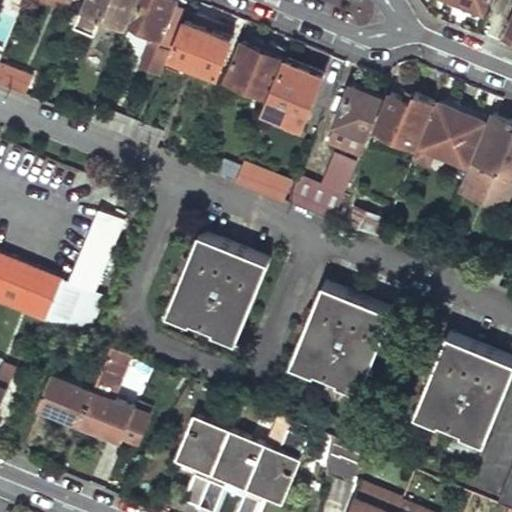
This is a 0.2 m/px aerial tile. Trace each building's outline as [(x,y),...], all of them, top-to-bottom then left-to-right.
[(87,0),(76,28),(96,36),(104,17),(125,25),(134,0),(87,0)] [(141,0),(133,22),(162,35),(151,65),(161,69),(187,9),(176,4),(177,0),(141,0)] [(489,0),(449,0),(484,15),(489,0)] [(191,11),(171,58),(177,60),(179,56),(219,72),(237,30),(191,11)] [(247,35),(228,78),(244,85),(243,89),(261,96),(259,102),(267,105),(271,96),(268,95),(287,49),(270,42),(269,45),(247,35)] [(324,74),(329,62),(291,46),(286,58),(324,74)] [(267,105),(261,122),(297,137),(324,74),(286,58),(271,96),(267,105)] [(0,69),(0,82),(26,93),(30,82),(0,69)] [(394,84),(376,128),(415,144),(434,98),(394,84)] [(351,87),(337,124),(367,136),(382,99),(351,87)] [(442,95),(421,144),(427,147),(425,151),(450,162),(452,158),(467,163),(487,114),(442,95)] [(94,107),(89,119),(136,138),(142,124),(106,109),(105,112),(94,107)] [(487,197),(507,206),(511,194),(511,123),(511,124),(511,123),(511,119),(492,112),(463,180),(489,191),(487,197)] [(251,145),(237,180),(284,199),(287,188),(284,187),(285,182),(281,180),(288,160),(251,145)] [(299,175),(288,201),(334,219),(356,163),(337,155),(324,186),(299,175)] [(216,163),(214,170),(223,174),(226,166),(216,163)] [(489,191),(463,180),(460,186),(487,197),(489,191)] [(0,299),(85,334),(102,293),(92,289),(121,218),(92,206),(63,276),(0,249),(0,299)] [(356,209),(350,223),(378,234),(384,220),(356,209)] [(171,272),(169,278),(177,281),(169,303),(239,332),(268,258),(198,229),(189,252),(180,275),(171,272)] [(447,248),(442,263),(470,275),(476,259),(447,248)] [(483,263),(477,278),(498,286),(505,272),(483,263)] [(294,322),(292,329),(302,333),(293,354),(363,382),(392,307),(322,279),(312,307),(304,326),(294,322)] [(420,374),(418,380),(426,383),(418,405),(487,432),(511,370),(511,356),(447,331),(436,358),(428,377),(420,374)] [(111,345),(94,388),(81,423),(125,441),(128,435),(143,441),(154,414),(140,408),(116,398),(134,354),(111,345)] [(19,367),(0,359),(0,383),(10,387),(19,367)] [(54,372),(40,406),(81,423),(94,388),(54,372)] [(0,383),(0,410),(10,387),(0,383)] [(228,392),(214,386),(209,398),(223,403),(228,392)] [(142,402),(140,408),(154,414),(156,407),(142,402)] [(196,412),(178,455),(199,464),(214,469),(231,426),(196,412)] [(209,481),(200,504),(215,510),(228,475),(248,483),(264,440),(231,426),(214,469),(209,481)] [(248,483),(237,511),(254,511),(264,490),(281,496),(305,436),(285,427),(278,445),(264,440),(248,483)] [(347,481),(361,447),(328,433),(321,471),(347,481)] [(199,464),(195,475),(209,481),(214,469),(199,464)] [(511,464),(498,502),(511,507),(511,464)] [(195,475),(186,499),(200,504),(209,481),(195,475)] [(373,485),(367,500),(398,511),(399,511),(405,499),(373,485)] [(357,496),(350,511),(398,511),(367,500),(357,496)] [(437,511),(405,499),(399,511),(437,511)]
